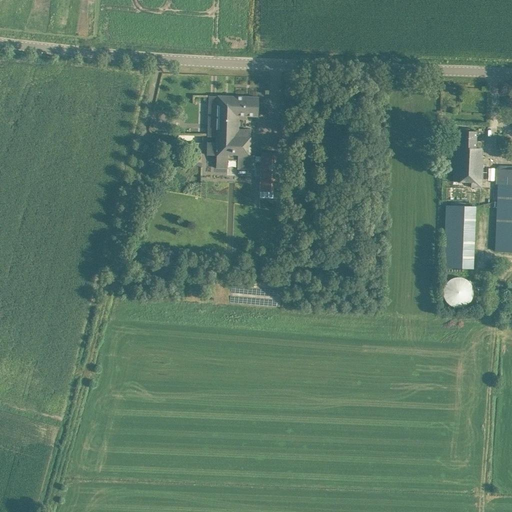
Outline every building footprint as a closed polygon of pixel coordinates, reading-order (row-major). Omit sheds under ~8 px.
[(207,137),(220,137),(223,137),(223,125),(230,125),(231,97),(217,96),(209,96),(208,124),(211,124),(211,129),(208,129),(207,137)] [(223,137),(220,137),(220,143),(207,142),(207,155),(216,156),(216,168),(227,168),(227,160),(237,160),(237,169),(254,169),(254,162),(255,157),(255,156),(250,155),(250,144),(246,144),(246,138),(250,138),(250,130),(235,129),(235,116),(257,117),(258,97),(231,97),(230,125),(223,125),(223,137)] [(455,128),(454,138),(452,183),(470,184),(470,188),(481,188),(483,151),(483,141),(475,141),(475,131),(469,131),(469,129),(455,128)] [(260,162),(259,191),(259,198),(260,198),(260,191),(280,192),(280,198),(281,198),(281,192),(283,153),(261,153),(261,157),(255,157),(254,162),(260,162)] [(511,170),(498,170),(496,251),(511,251),(511,170)] [(445,205),(443,268),(473,269),(475,206),(445,205)] [(452,277),(444,300),(465,307),(473,284),(452,277)]
